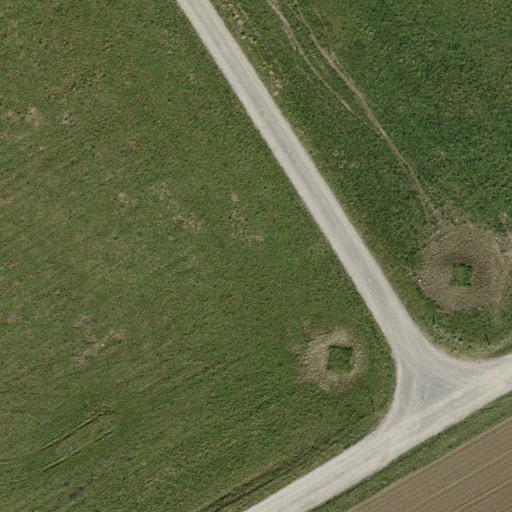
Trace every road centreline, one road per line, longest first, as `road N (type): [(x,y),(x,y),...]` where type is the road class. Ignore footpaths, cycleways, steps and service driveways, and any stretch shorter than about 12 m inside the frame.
road 1 (track): [(172,0),(439,417)]
road 2 (track): [(281,511),(511,374)]
